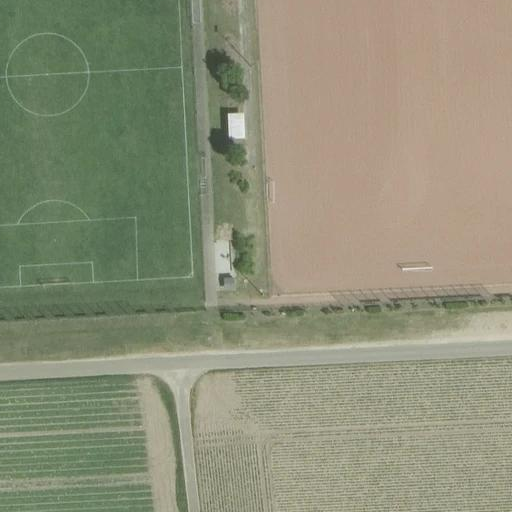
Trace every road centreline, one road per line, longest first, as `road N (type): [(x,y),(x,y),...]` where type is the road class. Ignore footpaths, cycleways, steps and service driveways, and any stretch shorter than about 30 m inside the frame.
road 1 (track): [(511,343),(0,366)]
road 2 (track): [(176,357),(196,511)]
